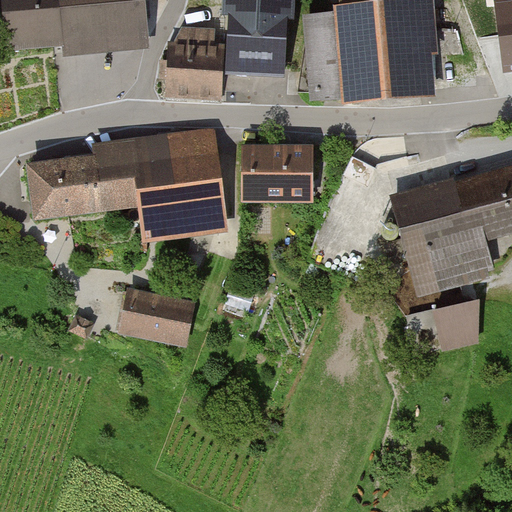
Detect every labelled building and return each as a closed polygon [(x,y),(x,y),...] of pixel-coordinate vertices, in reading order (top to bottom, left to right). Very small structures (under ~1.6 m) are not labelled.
[(151,56),(142,0),(0,0),(0,46),(3,65),(63,57),(64,68),(151,56)] [(285,0),(226,0),(226,85),(285,85),(285,0)] [(437,65),(430,0),(335,0),(338,21),(330,22),(302,25),(309,94),(337,91),(339,115),(433,106),(429,66),(437,65)] [(504,75),(504,79),(511,77),(511,0),(497,0),(499,13),(482,15),(491,77),(504,75)] [(166,50),(165,103),(221,104),(221,50),(166,50)] [(23,178),(32,234),(137,218),(142,254),(226,241),(210,137),(91,155),(93,168),(23,178)] [(311,155),(240,156),(242,215),(312,213),(311,155)] [(511,174),(390,207),(417,307),(493,287),(484,250),(511,242),(511,174)] [(195,309),(125,299),(119,347),(188,357),(195,309)] [(475,354),(476,311),(431,322),(441,363),(475,354)]
